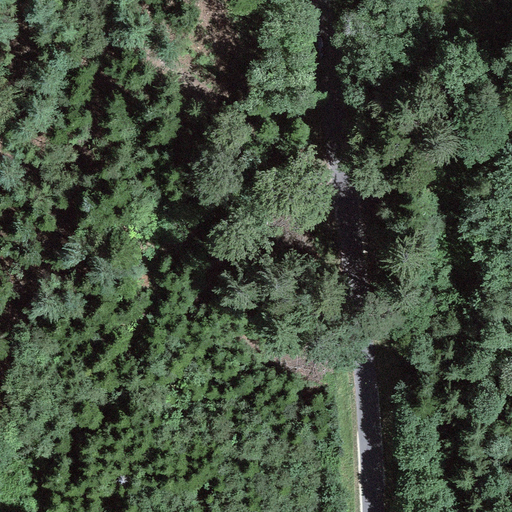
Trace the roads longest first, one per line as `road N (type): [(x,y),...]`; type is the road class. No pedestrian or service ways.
road 1 (track): [(47,0),(349,196),(467,141),(511,106)]
road 2 (tertiary): [(320,0),(349,196),(373,511)]
